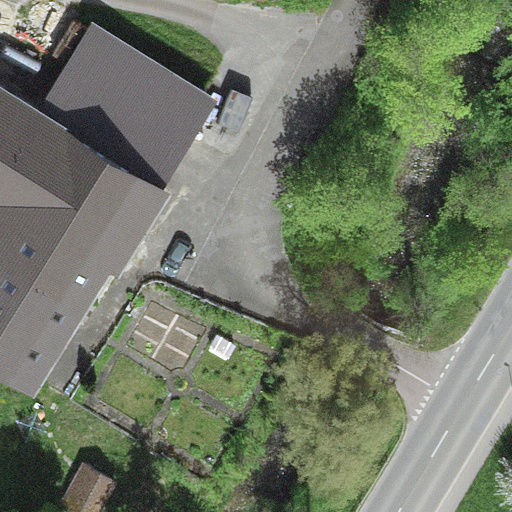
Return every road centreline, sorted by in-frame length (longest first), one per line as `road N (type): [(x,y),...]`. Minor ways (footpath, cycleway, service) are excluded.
road 1 (residential): [(358,0),(226,263),(234,291),(469,406)]
road 2 (secondary): [(469,406),(403,511)]
